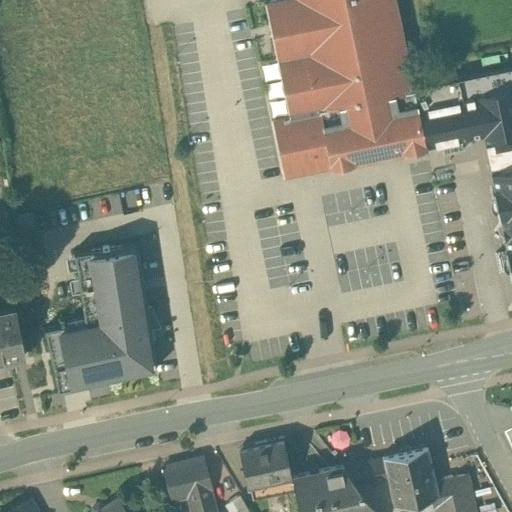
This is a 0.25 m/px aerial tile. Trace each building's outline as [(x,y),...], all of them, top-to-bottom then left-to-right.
[(264,0),(274,46),(288,113),(271,116),(275,135),(283,175),(330,165),(318,106),(413,86),(404,44),(395,0),(264,0)] [(511,72),(511,66),(413,86),(425,145),(483,133),(490,168),(510,164),(510,162),(511,161),(511,72)] [(413,86),(318,106),(330,165),(425,145),(413,86)] [(511,161),(510,162),(510,164),(490,168),(494,185),(491,185),(497,213),(499,212),(501,221),(506,243),(503,244),(505,251),(497,252),(500,267),(508,265),(509,272),(511,271),(511,273),(511,161)] [(156,367),(133,241),(76,252),(89,320),(48,327),(59,385),(156,367)] [(0,310),(0,357),(11,355),(11,356),(24,354),(17,317),(15,307),(0,310)] [(511,420),(503,425),(511,444),(511,420)] [(282,435),(241,445),(241,447),(238,447),(246,484),(249,483),(291,474),(286,452),(289,451),(287,440),(282,435)] [(426,444),(383,454),(383,456),(388,477),(394,501),(433,492),(437,491),(434,480),(426,444)] [(203,455),(162,465),(171,498),(188,493),(192,511),(206,511),(214,510),(210,492),(209,488),(211,487),(203,455)] [(383,456),(343,465),(359,483),(388,477),(383,456)] [(342,463),(291,475),(292,479),(299,511),(382,511),(359,483),(343,465),(342,463)] [(465,473),(434,480),(437,491),(433,492),(437,511),(473,511),(468,488),(469,488),(465,473)] [(291,474),(249,483),(252,497),(292,489),(290,479),(292,479),(291,475),(291,474)] [(250,511),(239,493),(225,501),(231,511),(250,511)] [(129,511),(118,495),(90,511),(129,511)] [(35,511),(29,499),(3,511),(35,511)]
